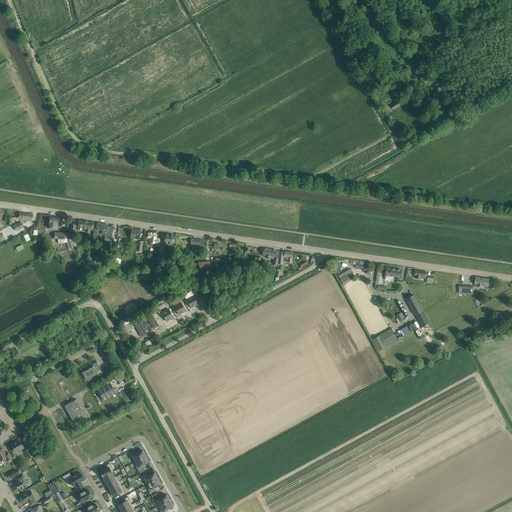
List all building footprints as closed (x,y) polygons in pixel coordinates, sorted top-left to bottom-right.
[(32,221),(32,219),(33,214),(19,212),(19,218),(27,219),(27,220),(32,221)] [(57,228),(58,223),(58,218),(50,217),(49,227),(57,228)] [(93,230),(94,222),(79,220),(78,227),(83,228),(83,229),(86,229),(86,232),(90,233),(90,229),(93,230)] [(21,222),(14,226),(11,227),(12,228),(11,228),(13,231),(14,231),(15,231),(21,229),(22,231),(25,229),(21,222)] [(96,229),(101,230),(102,230),(101,235),(105,236),(105,238),(111,239),(113,228),(107,227),(108,225),(97,222),(96,229)] [(139,239),(139,236),(140,231),(132,229),(131,238),(139,239)] [(159,245),(159,242),(160,239),(156,239),(156,233),(148,232),(148,237),(150,237),(149,241),(150,242),(150,244),(151,246),(153,246),(155,245),(157,245),(157,244),(159,245)] [(65,243),(65,242),(66,242),(69,249),(71,248),(69,241),(67,241),(67,233),(55,233),(55,239),(58,239),(58,243),(65,243)] [(165,234),(163,243),(173,244),(175,235),(165,234)] [(203,240),(191,238),(190,248),(195,249),(196,247),(202,247),(203,240)] [(159,247),(157,258),(159,258),(164,256),(164,255),(165,255),(166,248),(159,247)] [(275,259),(273,266),(277,266),(279,252),(276,252),(276,250),(264,248),(263,254),(266,255),(266,257),(275,259)] [(282,261),(291,262),(293,253),(284,251),(284,256),(283,256),(283,253),(280,252),(278,263),(282,264),(282,261)] [(223,259),(212,265),(213,268),(224,262),(223,259)] [(198,262),(199,271),(210,270),(210,261),(198,262)] [(104,263),(103,272),(110,273),(111,264),(104,263)] [(384,272),(384,273),(384,274),(385,275),(400,277),(401,270),(386,267),(385,271),(384,272)] [(338,275),(343,283),(356,276),(351,268),(338,275)] [(432,283),(432,282),(433,277),(426,276),(427,272),(414,270),(414,275),(415,275),(415,280),(420,281),(420,279),(421,279),(421,278),(422,278),(423,277),(426,278),(425,279),(427,279),(426,282),(432,283)] [(475,284),(477,284),(477,286),(484,287),(484,288),(488,289),(489,279),(476,277),(475,284)] [(459,293),(463,293),(473,294),(473,286),(459,285),(459,293)] [(193,295),(186,299),(187,300),(191,308),(198,304),(193,295)] [(413,295),(406,299),(415,315),(422,311),(413,295)] [(179,315),(186,311),(181,302),(174,306),(179,315)] [(167,322),(173,318),(168,309),(162,312),(167,322)] [(396,314),(399,321),(405,318),(402,312),(396,314)] [(147,320),(146,317),(145,315),(141,316),(140,317),(138,318),(133,321),(133,322),(122,328),(131,345),(134,343),(128,332),(134,329),(132,325),(142,320),(143,322),(147,320)] [(148,319),(153,329),(158,326),(153,316),(148,319)] [(147,333),(141,322),(135,326),(141,337),(147,333)] [(392,328),(372,338),(378,349),(398,340),(392,328)] [(101,369),(99,364),(95,367),(94,366),(93,367),(93,366),(92,367),(82,373),(86,380),(97,374),(98,374),(96,372),(101,369)] [(112,367),(104,371),(107,375),(115,371),(112,367)] [(110,382),(97,390),(103,401),(116,393),(110,382)] [(68,404),(64,406),(74,423),(81,419),(79,414),(83,412),(76,399),(68,403),(68,404)] [(24,447),(23,446),(21,442),(20,443),(19,440),(11,445),(15,452),(24,447)] [(2,448),(0,449),(0,460),(0,461),(5,458),(7,462),(12,459),(9,453),(6,454),(2,448)] [(28,448),(24,451),(29,458),(33,456),(28,448)] [(134,451),(129,454),(134,463),(146,456),(145,455),(146,455),(144,451),(143,451),(142,450),(136,454),(134,451)] [(146,456),(134,463),(138,471),(144,468),(142,465),(149,462),(148,461),(149,460),(147,456),(146,457),(146,456)] [(106,469),(100,472),(103,477),(112,472),(114,471),(110,463),(104,466),(106,469)] [(18,468),(7,475),(10,479),(21,473),(18,468)] [(80,472),(69,479),(73,486),(75,485),(78,490),(83,487),(81,482),(84,480),(80,472)] [(112,472),(103,477),(106,482),(114,477),(112,472)] [(146,473),(141,476),(143,480),(146,485),(158,478),(157,477),(158,477),(156,473),(155,473),(154,472),(148,476),(146,473)] [(17,491),(21,489),(27,486),(25,482),(27,481),(23,474),(15,478),(17,482),(13,484),(17,491)] [(114,477),(106,482),(108,486),(119,481),(116,476),(114,477)] [(158,478),(146,485),(150,493),(156,490),(154,487),(161,484),(160,483),(161,482),(159,478),(158,479),(158,478)] [(119,481),(108,486),(111,491),(122,485),(119,481)] [(122,485),(111,491),(114,496),(119,494),(120,496),(126,493),(122,485)] [(81,494),(76,497),(79,503),(76,504),(78,507),(86,503),(84,501),(92,496),(91,495),(92,495),(89,491),(88,490),(85,492),(85,491),(81,493),(81,494)] [(31,506),(35,503),(37,503),(34,497),(31,491),(20,497),(23,503),(28,500),(29,502),(31,506)] [(55,494),(59,502),(63,500),(58,492),(55,494)] [(44,504),(56,497),(54,494),(51,496),(42,501),(44,504)] [(158,495),(153,498),(155,501),(156,501),(158,506),(159,506),(170,500),(169,499),(170,499),(168,495),(167,495),(166,494),(160,498),(158,495)] [(123,502),(118,505),(121,510),(132,504),(128,496),(122,499),(123,502)] [(158,506),(157,506),(157,507),(160,511),(167,511),(166,509),(173,506),(172,505),(173,504),(171,500),(170,501),(170,500),(159,506),(158,506)]
